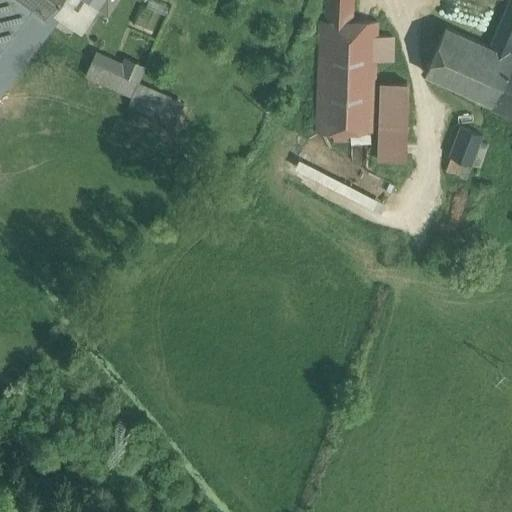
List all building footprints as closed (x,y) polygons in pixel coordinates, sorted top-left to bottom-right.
[(0,0),(0,36),(23,6),(14,0),(0,0)] [(14,0),(23,6),(39,17),(44,21),(58,0),(14,0)] [(113,0),(58,0),(44,21),(45,22),(55,8),(84,27),(101,1),(109,6),(113,0)] [(326,0),(326,20),(353,21),(354,0),(326,0)] [(511,0),(510,0),(490,46),(511,55),(511,54),(511,0)] [(23,6),(0,36),(0,58),(5,62),(39,17),(23,6)] [(326,20),(321,20),(317,131),(333,131),(352,131),(374,131),(376,60),(377,36),(377,22),(353,21),(326,20)] [(490,46),(446,27),(425,73),(491,102),(511,55),(490,46)] [(135,36),(122,64),(133,69),(145,41),(135,36)] [(393,37),(377,36),(376,60),(392,61),(393,37)] [(511,54),(511,55),(491,102),(494,103),(492,106),(511,115),(511,54)] [(139,79),(93,58),(85,74),(132,95),(139,79)] [(406,82),(381,81),(379,123),(404,123),(406,82)] [(404,123),(379,123),(378,157),(403,158),(404,123)] [(483,133),(461,125),(450,153),(451,153),(472,162),(480,140),(483,133)] [(352,141),(352,131),(333,131),(333,141),(352,141)] [(480,140),(472,162),(479,165),(487,142),(480,140)] [(472,162),(451,153),(445,168),(467,177),(472,162)] [(297,157),(293,165),(377,206),(381,198),(297,157)]
